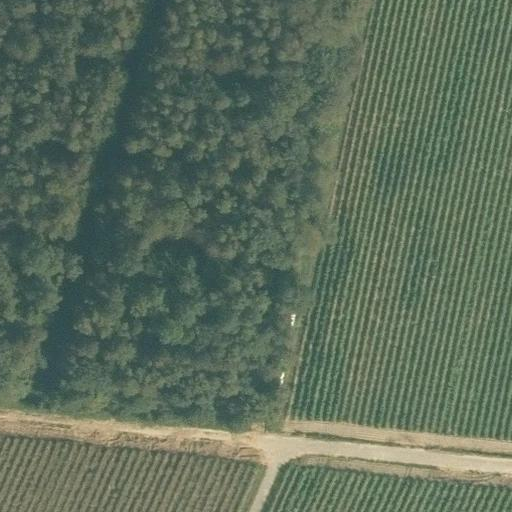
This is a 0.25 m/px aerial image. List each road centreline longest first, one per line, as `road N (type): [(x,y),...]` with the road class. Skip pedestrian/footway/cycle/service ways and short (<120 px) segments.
road 1 (track): [(0,418),(282,444)]
road 2 (track): [(282,444),(511,467)]
